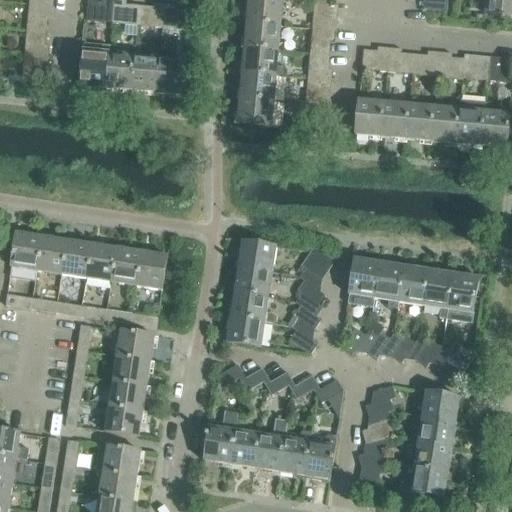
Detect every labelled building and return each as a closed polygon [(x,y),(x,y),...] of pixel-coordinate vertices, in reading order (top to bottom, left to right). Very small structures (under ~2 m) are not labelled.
[(29,0),(29,7),(53,9),(53,0),(29,0)] [(427,0),(427,12),(447,14),(448,0),(427,0)] [(511,0),(486,0),(485,18),(511,20),(511,0)] [(88,3),(86,24),(112,26),(114,2),(102,1),(102,5),(88,3)] [(248,1),(246,26),(281,30),(283,4),(248,1)] [(112,26),(137,28),(139,8),(126,7),(126,3),(114,2),(112,26)] [(137,28),(162,30),(164,6),(152,5),(152,9),(139,8),(137,28)] [(164,6),(162,30),(188,33),(190,13),(176,11),(176,7),(164,6)] [(314,6),(312,32),(336,34),(337,22),(333,21),(334,8),(314,6)] [(29,7),(27,32),(47,34),(48,21),(52,22),(53,9),(29,7)] [(244,52),(279,55),(281,30),(246,26),(244,52)] [(27,32),(25,57),(48,60),(50,48),(46,48),(47,34),(27,32)] [(312,32),(310,57),(330,59),(331,45),(335,45),(336,34),(312,32)] [(110,51),(84,49),(80,93),(105,95),(110,51)] [(364,52),(362,72),(387,75),(389,51),(378,50),(377,53),(364,52)] [(387,75),(412,77),(414,57),(402,56),(402,52),(389,51),(387,75)] [(244,52),(242,77),(277,80),(279,55),(244,52)] [(412,77),(437,79),(440,55),(428,54),(428,58),(414,57),(412,77)] [(437,79),(463,81),(464,61),(452,60),(452,56),(440,55),(437,79)] [(22,83),(42,86),(44,71),(47,72),(48,60),(25,57),(22,83)] [(106,92),(131,95),(134,59),(109,57),(106,92)] [(310,57),(308,82),(332,84),(333,72),(329,72),(330,59),(310,57)] [(465,57),(464,61),(463,81),(488,84),(490,59),(465,57)] [(134,59),(131,95),(156,97),(159,62),(134,59)] [(490,59),(488,84),(511,85),(511,65),(502,64),(502,60),(490,59)] [(159,62),(156,97),(182,99),(185,64),(159,62)] [(242,77),(240,102),(275,105),(277,80),(242,77)] [(308,82),(305,107),(326,109),(327,95),(331,96),(332,84),(308,82)] [(275,105),(240,102),(237,128),(273,131),(275,105)] [(460,113),(456,148),(481,150),(485,115),(485,105),(461,103),(460,113)] [(359,104),(356,139),(382,141),(385,106),(359,104)] [(382,141),(407,143),(410,109),(385,106),(382,141)] [(303,133),(327,135),(328,122),(324,122),(326,109),(305,107),(303,133)] [(410,109),(407,143),(431,146),(435,111),(410,109)] [(435,111),(432,146),(456,148),(460,113),(435,111)] [(485,115),(482,150),(507,152),(510,118),(485,115)] [(0,259),(6,261),(10,235),(0,233),(0,259)] [(12,271),(37,275),(42,240),(17,236),(12,271)] [(42,240),(37,275),(62,278),(67,243),(42,240)] [(67,243),(62,278),(87,282),(92,247),(67,243)] [(277,250),(243,244),(239,270),(273,275),(277,250)] [(87,282),(111,286),(117,251),(92,247),(87,282)] [(111,286),(136,289),(141,254),(117,251),(111,286)] [(335,265),(314,251),(308,260),(328,274),(335,265)] [(136,289),(162,293),(167,258),(141,254),(136,289)] [(328,274),(308,260),(302,268),(322,282),(328,274)] [(381,265),(355,262),(350,298),(364,300),(362,309),(374,311),(375,301),(381,265)] [(381,265),(375,301),(400,305),(405,269),(381,265)] [(400,305),(424,309),(430,273),(405,269),(400,305)] [(239,270),(235,295),(269,300),(273,275),(239,270)] [(430,273),(424,309),(441,311),(439,320),(448,321),(449,313),(454,276),(430,273)] [(449,313),(448,321),(473,325),(480,280),(454,276),(449,313)] [(325,298),(304,284),(298,293),(319,307),(325,298)] [(232,320),(266,325),(278,327),(278,326),(277,326),(278,319),(276,316),(267,315),(269,300),(235,295),(232,320)] [(6,309),(32,313),(33,301),(7,297),(6,309)] [(32,313),(45,315),(56,316),(58,305),(33,301),(32,313)] [(58,305),(56,316),(81,320),(83,308),(58,305)] [(81,320),(106,324),(107,312),(83,308),(81,320)] [(294,317),(315,332),(321,324),(299,309),(294,317)] [(106,324),(130,328),(132,316),(107,312),(106,324)] [(130,328),(157,332),(158,320),(132,316),(130,328)] [(228,345),(262,350),(266,325),(232,320),(228,345)] [(77,353),(88,355),(92,330),(81,328),(77,353)] [(355,331),(341,352),(351,359),(354,355),(365,338),(355,331)] [(117,359),(151,364),(155,339),(120,334),(117,359)] [(290,343),(311,358),(317,349),(296,334),(290,343)] [(365,338),(354,355),(366,356),(377,363),(380,358),(383,354),(391,342),(380,335),(377,339),(368,334),(365,338)] [(403,344),(394,338),(391,342),(383,354),(380,358),(392,360),(402,366),(404,363),(407,358),(415,346),(405,340),(403,344)] [(427,348),(418,341),(415,346),(407,358),(404,363),(416,364),(426,371),(429,367),(432,362),(440,350),(430,344),(427,348)] [(452,351),(443,345),(440,350),(432,362),(429,367),(441,368),(451,375),(466,354),(455,347),(452,351)] [(73,378),(85,379),(88,355),(77,353),(73,378)] [(451,375),(460,381),(475,359),(466,354),(451,375)] [(113,384),(147,389),(151,364),(117,359),(113,384)] [(216,380),(221,390),(243,378),(237,368),(216,380)] [(242,384),(247,394),(268,381),(263,372),(242,384)] [(266,388),(271,397),(293,385),(288,376),(266,388)] [(69,402),(81,404),(85,379),(73,378),(69,402)] [(290,391),(296,401),(317,389),(312,379),(290,391)] [(315,395),(321,405),(343,393),(337,383),(315,395)] [(109,408),(143,414),(147,389),(113,384),(109,408)] [(389,414),(393,412),(389,401),(395,399),(392,391),(373,396),(371,408),(366,410),(370,421),(389,414)] [(427,395),(423,421),(457,426),(461,400),(427,395)] [(65,429),(77,431),(81,404),(69,402),(65,429)] [(105,434),(139,439),(143,414),(109,408),(105,434)] [(231,469),(236,433),(239,416),(225,414),(224,426),(212,424),(210,430),(205,465),(231,469)] [(385,439),(389,437),(386,427),(392,425),(389,414),(370,421),(368,433),(362,435),(365,445),(385,439)] [(423,421),(419,446),(453,451),(457,426),(423,421)] [(255,472),(280,476),(286,441),(288,424),(275,422),(273,439),(261,437),(255,472)] [(29,451),(19,450),(21,436),(0,432),(0,458),(17,462),(27,463),(29,451)] [(231,469),(255,472),(261,437),(236,433),(231,469)] [(385,439),(365,445),(364,457),(358,459),(362,470),(380,464),(385,462),(381,451),(388,448),(385,439)] [(49,440),(45,466),(56,467),(60,442),(49,440)] [(280,476),(305,480),(310,445),(286,441),(280,476)] [(64,469),(76,471),(80,445),(68,443),(64,469)] [(305,480),(331,484),(336,449),(310,445),(305,480)] [(419,446),(415,471),(449,476),(453,451),(419,446)] [(103,475),(138,480),(141,454),(107,449),(103,475)] [(0,458),(0,484),(13,486),(17,462),(0,458)] [(360,483),(378,476),(384,475),(380,464),(362,470),(360,483)] [(45,466),(41,491),(53,492),(56,467),(45,466)] [(64,469),(60,493),(72,495),(76,471),(64,469)] [(411,496),(446,501),(449,476),(415,471),(405,469),(401,494),(411,496)] [(99,499),(134,505),(138,480),(103,475),(99,499)] [(354,485),(358,495),(382,487),(378,476),(360,483),(354,485)] [(0,484),(0,509),(9,511),(13,486),(0,484)] [(41,491),(37,511),(49,511),(53,492),(41,491)] [(60,493),(60,495),(57,511),(69,511),(72,495),(60,493)] [(97,511),(132,511),(134,505),(99,499),(97,511)]
